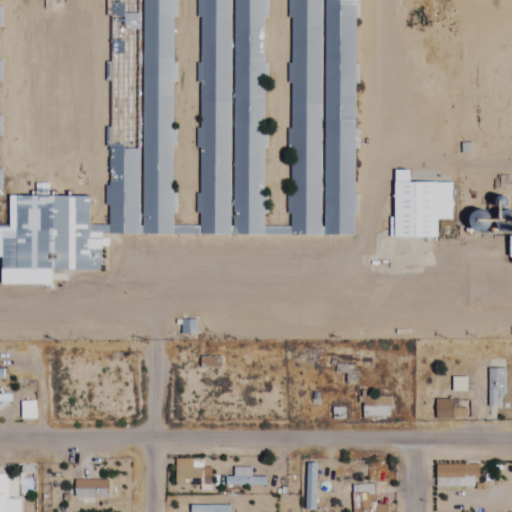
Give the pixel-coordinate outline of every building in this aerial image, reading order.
[(0,0),(0,248),(355,249),(355,0),(290,0),(290,227),(265,227),(265,0),(199,0),(199,227),(174,227),(174,0),(108,0),(108,219),(26,182),(7,0),(0,0)] [(392,237),(436,238),(437,219),(451,220),(452,183),(407,182),(407,172),(393,172),(392,237)] [(511,216),(469,215),(469,232),(509,234),(508,259),(511,258),(511,216)] [(176,335),(195,335),(195,321),(176,321),(176,335)] [(488,408),(505,408),(505,369),(488,369),(488,408)] [(362,418),(390,418),(390,397),(362,397),(362,418)] [(466,401),(435,401),(435,419),(466,419),(466,401)] [(175,487),(211,487),(211,468),(203,468),(203,459),(175,459),(175,487)] [(477,465),(434,465),(434,487),(477,487),(477,465)] [(233,477),(225,477),(225,487),(265,487),(265,477),(251,477),(251,468),(233,468),(233,477)] [(0,511),(19,511),(20,500),(7,500),(7,475),(0,475),(0,511)] [(109,481),(74,481),(74,499),(109,499),(109,481)] [(351,485),(351,511),(387,511),(387,505),(375,505),(375,485),(351,485)]
